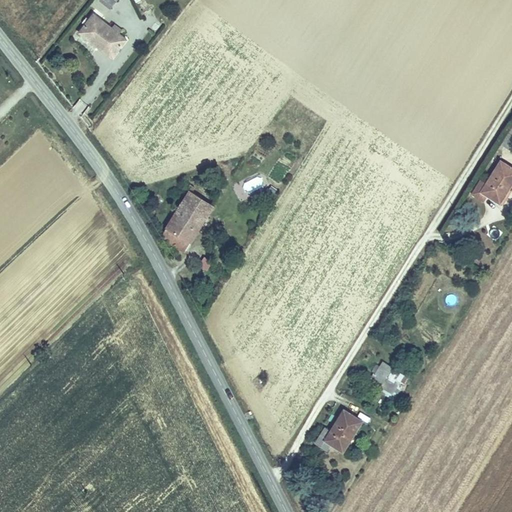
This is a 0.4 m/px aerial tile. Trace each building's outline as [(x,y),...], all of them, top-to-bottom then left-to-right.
[(77,31),(97,47),(102,43),(113,52),(124,39),(92,13),(77,31)] [(102,43),(97,47),(110,57),(113,52),(102,43)] [(82,101),(75,110),(82,115),(89,106),(82,101)] [(511,131),(509,130),(502,140),(511,145),(511,131)] [(479,186),(474,193),(486,201),(490,193),(500,199),(508,187),(510,188),(511,185),(511,165),(504,161),(485,190),(479,186)] [(191,192),(163,235),(185,249),(212,205),(191,192)] [(449,293),(445,302),(454,306),(458,298),(449,293)] [(382,360),(375,371),(386,377),(380,385),(389,390),(402,372),(382,360)] [(321,436),(316,444),(327,451),(332,445),(341,450),(349,438),(352,440),(364,422),(346,410),(326,440),(321,436)]
